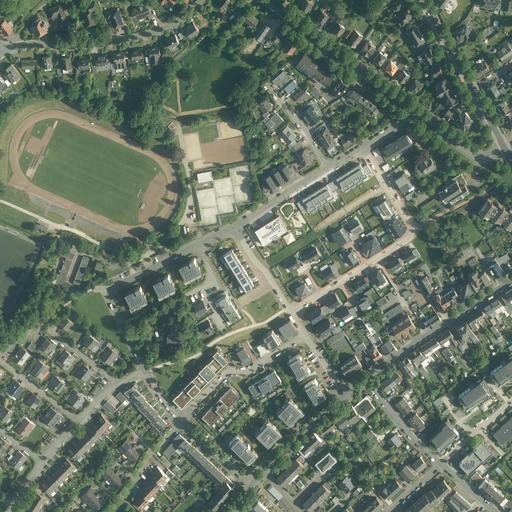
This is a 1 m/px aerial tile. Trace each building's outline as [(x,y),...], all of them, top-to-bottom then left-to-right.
[(151,3),(147,0),(144,1),(145,5),(147,9),(149,9),(154,7),(151,3)] [(230,2),(227,0),(220,0),(218,3),(217,1),(214,4),(220,9),(220,10),(223,7),(224,8),(230,2)] [(313,4),(306,0),(305,0),(300,7),(307,12),(313,4)] [(401,0),(396,0),(392,3),(394,6),(392,7),(394,11),(398,9),(403,6),(404,5),(401,0)] [(490,0),(490,8),(493,8),(495,8),(499,9),(499,6),(500,6),(501,3),(500,3),(500,0),(490,0)] [(95,3),(86,6),(87,10),(82,12),(87,26),(97,23),(92,10),(97,8),(95,3)] [(69,23),(61,5),(49,10),(52,18),(58,16),(62,25),(69,23)] [(142,6),(140,6),(138,7),(134,9),(134,10),(133,15),(135,16),(140,14),(142,17),(145,15),(146,17),(147,19),(150,19),(152,17),(150,13),(151,13),(149,9),(147,9),(145,5),(142,6)] [(118,8),(106,13),(108,17),(111,16),(115,28),(124,24),(118,8)] [(400,14),(398,15),(401,21),(399,22),(401,25),(403,24),(409,20),(408,19),(411,17),(411,16),(410,14),(409,14),(407,10),(400,14)] [(322,11),(316,19),(323,23),(326,20),(327,18),(329,16),(326,14),(325,13),(324,13),(322,11)] [(258,20),(249,13),(245,20),(254,27),(258,20)] [(38,20),(36,21),(37,22),(33,25),(33,26),(30,28),(33,33),(37,31),(40,35),(47,31),(44,25),(45,25),(45,24),(45,23),(45,22),(44,22),(43,22),(43,23),(39,18),(37,19),(38,20)] [(5,21),(0,24),(0,30),(4,36),(12,30),(5,21)] [(463,21),(460,24),(454,29),(455,31),(466,25),(463,21)] [(193,22),(184,28),(185,29),(188,34),(189,36),(195,32),(195,33),(199,30),(193,22)] [(341,25),(338,23),(333,30),(339,35),(342,32),(343,30),(345,28),(343,26),(341,24),(341,25)] [(415,24),(407,28),(407,29),(408,31),(406,31),(408,35),(410,34),(412,39),(421,34),(417,28),(418,28),(417,25),(416,26),(415,24)] [(455,31),(454,32),(459,40),(466,36),(468,39),(473,36),(471,31),(472,31),(470,28),(469,29),(466,25),(455,31)] [(493,26),(486,27),(478,37),(480,40),(498,27),(497,25),(493,26)] [(350,29),(345,36),(348,38),(353,31),(350,29)] [(275,31),(273,34),(274,34),(270,39),(273,42),(272,43),(275,44),(275,43),(276,44),(277,42),(278,42),(280,40),(279,39),(281,37),(277,34),(278,33),(275,31)] [(356,31),(352,35),(353,35),(348,41),(355,46),(359,40),(363,36),(356,31)] [(265,36),(259,32),(256,36),(261,40),(262,40),(265,36)] [(175,34),(166,39),(170,46),(179,42),(175,34)] [(421,34),(412,39),(415,43),(413,44),(414,47),(416,46),(419,45),(424,42),(425,41),(423,38),(424,36),(423,35),(421,34)] [(511,49),(506,40),(502,43),(504,46),(497,51),(500,56),(501,56),(503,59),(511,52),(511,49)] [(369,42),(367,41),(360,50),(369,56),(376,47),(371,43),(371,42),(370,41),(369,42)] [(288,42),(284,48),(287,51),(286,51),(287,52),(288,51),(291,54),(296,47),(288,42)] [(159,46),(149,48),(150,56),(151,56),(152,62),(160,60),(160,55),(159,46)] [(142,49),(131,50),(132,55),(133,59),(143,58),(142,49)] [(427,50),(422,53),(418,55),(421,60),(423,59),(432,54),(431,51),(429,49),(427,50)] [(124,51),(114,53),(116,67),(126,65),(124,51)] [(380,52),(374,60),(374,61),(376,63),(377,63),(377,62),(380,65),(381,65),(384,60),(386,56),(380,52)] [(319,65),(308,57),(309,55),(305,53),(302,57),(300,55),(295,63),(312,75),(315,71),(314,71),(319,65)] [(106,54),(96,55),(98,64),(108,62),(108,61),(106,54)] [(432,54),(423,59),(424,60),(425,60),(427,63),(432,60),(432,61),(435,59),(434,56),(433,56),(432,54)] [(51,55),(43,56),(44,66),(53,65),(52,61),(53,61),(52,58),(51,55)] [(71,55),(61,56),(62,60),(62,63),(63,63),(63,66),(64,70),(73,69),(71,55)] [(88,55),(85,56),(85,57),(79,57),(79,60),(79,62),(80,63),(80,66),(85,66),(85,67),(85,70),(91,69),(91,68),(91,67),(89,56),(88,56),(88,55)] [(34,59),(22,60),(22,65),(22,68),(29,67),(29,68),(35,67),(34,59)] [(484,60),(480,62),(479,61),(477,62),(478,64),(474,66),(479,74),(483,72),(483,71),(488,68),(489,69),(484,60)] [(398,66),(391,61),(385,69),(386,69),(385,69),(386,70),(386,71),(387,71),(388,71),(389,71),(393,74),(397,68),(398,66)] [(18,71),(11,63),(5,68),(8,71),(6,73),(5,71),(9,76),(9,77),(12,80),(18,75),(16,73),(18,71)] [(326,69),(320,65),(320,64),(319,65),(314,71),(315,71),(316,72),(313,76),(314,75),(317,78),(316,79),(321,83),(322,82),(326,84),(325,85),(328,81),(330,82),(334,77),(334,76),(333,77),(328,72),(329,70),(327,69),(326,69)] [(432,67),(429,69),(432,74),(433,73),(435,76),(443,72),(440,67),(441,67),(439,64),(438,65),(438,64),(432,67)] [(403,70),(402,71),(397,77),(398,78),(397,79),(398,80),(399,81),(400,80),(401,80),(404,82),(405,80),(406,80),(406,81),(406,80),(406,81),(409,77),(408,76),(410,74),(406,70),(407,69),(405,67),(403,70)] [(283,71),(273,80),(278,85),(289,75),(288,75),(284,71),(283,71)] [(415,74),(407,83),(410,85),(415,78),(415,79),(417,76),(415,74)] [(289,75),(278,85),(279,84),(283,89),(293,79),(293,80),(289,75)] [(415,79),(415,78),(410,85),(409,86),(413,88),(412,89),(415,92),(416,91),(418,88),(420,89),(423,84),(415,79)] [(447,81),(445,78),(436,83),(438,87),(436,88),(440,95),(442,94),(442,95),(444,98),(454,92),(452,89),(448,81),(447,81)] [(293,79),(283,89),(284,88),(288,93),(295,86),(298,84),(293,79)] [(346,83),(343,81),(343,82),(341,80),(334,88),(332,91),(337,96),(340,93),(341,94),(343,91),(344,92),(349,85),(346,83)] [(308,93),(304,88),(306,86),(303,83),(302,84),(298,88),(301,91),(294,97),(299,102),(308,93)] [(436,83),(429,87),(431,91),(427,94),(431,101),(434,100),(437,102),(442,95),(442,94),(440,95),(436,88),(438,87),(436,83)] [(494,84),(487,89),(491,95),(490,95),(492,98),(500,93),(500,94),(503,92),(500,88),(498,90),(494,84)] [(320,94),(314,86),(309,90),(315,98),(320,94)] [(361,95),(354,89),(349,95),(346,99),(343,100),(343,101),(347,106),(350,104),(354,101),(361,95)] [(454,92),(444,98),(447,103),(449,102),(450,106),(459,101),(459,100),(458,98),(457,97),(454,92)] [(369,101),(361,95),(354,101),(359,105),(358,106),(361,107),(362,106),(364,108),(369,101)] [(272,107),(264,99),(257,105),(265,113),(266,112),(267,111),(272,107)] [(501,102),(497,105),(502,114),(509,109),(506,104),(507,103),(505,100),(501,102)] [(304,107),(306,110),(312,105),(313,104),(311,101),(304,107)] [(377,106),(369,101),(364,108),(366,109),(363,112),(366,114),(368,111),(371,114),(372,112),(375,114),(378,109),(376,108),(377,106)] [(463,109),(459,101),(450,106),(451,106),(452,105),(457,113),(463,109)] [(446,109),(439,104),(436,109),(442,114),(446,109)] [(302,113),(306,119),(316,111),(312,105),(306,110),(302,113)] [(454,111),(451,108),(450,108),(444,115),(452,121),(456,114),(454,112),(454,111)] [(316,111),(306,119),(311,125),(312,124),(319,119),(321,117),(316,111)] [(459,115),(458,116),(459,117),(455,120),(464,129),(467,126),(468,128),(471,125),(472,125),(473,125),(474,124),(474,123),(474,122),(473,121),(465,111),(462,115),(461,114),(460,114),(459,115)] [(283,121),(277,114),(273,118),(272,117),(270,119),(266,123),(273,130),(283,121)] [(319,119),(312,124),(314,127),(321,121),(319,119)] [(324,123),(315,130),(317,133),(326,127),(324,123)] [(296,136),(287,126),(278,134),(281,137),(283,136),(289,143),(296,136)] [(334,139),(326,127),(317,133),(320,138),(321,137),(325,144),(324,144),(330,154),(342,147),(336,137),(334,139)] [(349,132),(340,137),(344,145),(353,140),(349,132)] [(384,148),(390,158),(397,153),(398,155),(410,148),(409,146),(414,143),(408,133),(384,148)] [(297,143),(293,146),(296,151),(303,147),(299,141),(297,143)] [(306,149),(296,155),(299,161),(310,155),(306,149)] [(310,155),(299,161),(302,166),(313,161),(310,155)] [(430,157),(426,159),(426,158),(423,160),(424,161),(416,166),(418,169),(416,170),(417,172),(419,171),(421,174),(428,170),(429,171),(434,169),(433,167),(435,165),(430,157)] [(360,163),(354,167),(362,179),(367,175),(362,167),(360,163)] [(299,171),(294,164),(291,166),(291,167),(295,173),(299,171)] [(287,166),(278,171),(285,182),(291,178),(289,174),(291,173),(289,169),(287,166)] [(362,179),(354,167),(348,171),(356,183),(362,179)] [(398,167),(390,172),(392,175),(400,171),(398,167)] [(197,173),(199,182),(213,179),(212,170),(197,173)] [(270,176),(277,187),(285,182),(278,171),(270,176)] [(356,183),(348,171),(342,174),(350,186),(356,183)] [(404,172),(394,178),(398,185),(408,179),(404,172)] [(461,173),(446,182),(448,185),(439,191),(445,202),(447,201),(449,204),(452,202),(469,191),(461,179),(463,177),(461,173)] [(350,186),(342,174),(337,178),(341,186),(344,190),(350,186)] [(264,184),(267,188),(269,187),(271,190),(277,187),(270,176),(262,181),(264,184)] [(413,185),(408,179),(398,185),(403,192),(413,185)] [(269,187),(267,188),(264,184),(262,186),(265,194),(269,192),(271,190),(269,187)] [(327,184),(321,188),(329,200),(334,196),(332,192),(327,184)] [(329,200),(321,188),(315,191),(323,203),(329,200)] [(323,203),(315,191),(309,195),(317,207),(323,203)] [(413,191),(405,196),(408,200),(415,195),(413,191)] [(317,207),(309,195),(303,199),(307,207),(310,211),(317,207)] [(374,206),(376,205),(381,202),(379,198),(371,202),(374,206)] [(435,198),(421,207),(423,211),(436,203),(438,206),(440,205),(435,198)] [(488,198),(478,211),(484,215),(485,214),(489,217),(490,216),(497,206),(492,202),(492,203),(490,202),(491,200),(488,198)] [(386,199),(381,202),(376,205),(380,211),(380,212),(390,206),(386,199)] [(509,211),(499,204),(497,206),(490,216),(496,221),(497,219),(501,222),(502,221),(509,211)] [(394,212),(390,206),(380,212),(384,218),(386,217),(388,221),(391,219),(389,216),(394,212)] [(511,211),(510,210),(509,211),(502,221),(505,223),(505,224),(511,229),(511,227),(511,228),(511,227),(511,211)] [(288,229),(279,215),(255,230),(264,244),(273,238),(272,237),(277,233),(278,235),(288,229)] [(387,225),(393,221),(392,218),(391,219),(388,221),(384,223),(386,226),(388,225),(387,225)] [(397,219),(393,221),(387,225),(388,225),(391,231),(401,225),(400,223),(397,219)] [(349,226),(351,229),(355,234),(363,229),(358,220),(350,225),(349,226)] [(346,232),(351,229),(349,226),(350,225),(347,222),(342,225),(343,227),(346,232)] [(395,237),(401,233),(405,231),(402,227),(403,227),(401,225),(391,231),(395,237)] [(343,227),(340,229),(345,237),(348,235),(346,232),(343,227)] [(345,237),(340,229),(333,234),(339,244),(346,240),(345,237)] [(374,237),(374,236),(376,235),(373,230),(365,234),(369,240),(374,237)] [(283,235),(288,243),(296,239),(291,231),(283,235)] [(381,247),(374,237),(369,240),(364,243),(366,246),(364,247),(367,252),(369,251),(370,254),(381,247)] [(471,245),(462,251),(465,256),(474,250),(471,245)] [(315,248),(307,253),(306,253),(311,260),(311,261),(320,255),(315,248)] [(412,248),(404,253),(408,260),(416,255),(418,258),(422,255),(417,248),(413,250),(412,248)] [(236,256),(232,249),(223,255),(227,261),(236,256)] [(344,256),(350,253),(347,249),(340,254),(342,258),(344,256)] [(74,254),(66,251),(64,256),(72,260),(74,254)] [(352,251),(350,253),(344,256),(350,264),(357,260),(352,251)] [(506,251),(503,253),(504,255),(498,258),(502,263),(510,259),(506,251)] [(306,253),(307,253),(306,253),(302,256),(306,263),(311,260),(306,253)] [(240,262),(236,256),(227,261),(231,267),(240,262)] [(398,256),(389,262),(394,270),(406,263),(402,256),(399,258),(398,256)] [(83,257),(73,283),(79,285),(89,259),(83,257)] [(299,263),(295,257),(286,263),(290,270),(300,264),(299,263)] [(476,257),(468,262),(471,267),(479,262),(476,257)] [(195,258),(179,266),(186,279),(192,276),(202,271),(195,258)] [(66,259),(56,285),(70,290),(73,284),(64,281),(72,261),(66,259)] [(497,261),(490,266),(496,276),(504,271),(499,264),(497,261)] [(104,265),(97,262),(96,262),(94,268),(102,270),(102,271),(103,267),(104,268),(105,266),(104,266),(105,265),(104,264),(104,265)] [(243,268),(240,262),(231,267),(234,274),(243,268)] [(330,267),(334,272),(338,270),(334,263),(331,265),(330,264),(328,266),(329,267),(330,267)] [(433,276),(425,263),(421,266),(422,268),(424,267),(425,270),(431,277),(433,276)] [(335,275),(334,272),(330,267),(329,267),(322,272),(327,280),(335,275)] [(373,277),(370,279),(375,287),(387,279),(380,267),(371,273),(373,277)] [(247,275),(243,268),(234,274),(238,280),(247,275)] [(481,273),(479,274),(479,273),(477,269),(472,272),(473,273),(469,276),(469,275),(468,276),(470,279),(467,281),(472,290),(477,287),(480,285),(479,284),(481,283),(482,284),(484,282),(485,283),(490,279),(484,271),(481,273)] [(169,274),(153,281),(160,295),(176,287),(169,274)] [(251,281),(247,275),(238,280),(242,286),(251,281)] [(369,284),(364,276),(354,282),(359,290),(369,284)] [(428,279),(426,277),(421,280),(428,292),(432,290),(431,288),(432,287),(427,279),(428,279)] [(255,287),(251,281),(242,286),(246,293),(255,287)] [(467,281),(462,284),(462,283),(458,286),(464,296),(472,290),(467,281)] [(305,283),(296,288),(301,297),(310,291),(305,283)] [(140,285),(125,293),(132,307),(147,299),(140,285)] [(453,290),(445,295),(450,303),(451,304),(457,300),(457,299),(455,296),(458,294),(453,287),(452,288),(453,290)] [(371,288),(364,292),(367,296),(359,301),(363,308),(374,301),(369,293),(373,291),(371,288)] [(411,294),(408,289),(404,291),(402,292),(404,295),(406,298),(411,294)] [(223,307),(231,301),(225,291),(217,296),(219,298),(217,299),(220,305),(221,304),(223,307)] [(329,302),(326,304),(330,310),(331,312),(335,309),(334,307),(342,302),(337,293),(328,299),(329,302)] [(444,295),(443,296),(442,295),(440,296),(439,293),(437,294),(436,295),(439,299),(436,300),(442,308),(447,305),(450,303),(445,295),(444,295)] [(509,301),(504,294),(499,297),(503,304),(503,305),(507,310),(510,308),(511,311),(511,303),(511,301),(509,302),(509,301)] [(384,296),(376,302),(380,307),(388,302),(384,296)] [(502,305),(498,298),(497,298),(490,303),(495,309),(495,310),(497,313),(502,310),(503,312),(504,312),(507,310),(503,305),(503,304),(502,305)] [(210,309),(205,300),(196,305),(201,314),(210,309)] [(222,313),(224,317),(236,309),(231,301),(223,307),(225,311),(222,313)] [(400,303),(384,314),(387,319),(404,309),(400,303)] [(490,303),(483,307),(483,308),(487,314),(495,309),(490,303)] [(322,307),(321,305),(308,313),(313,322),(330,310),(326,304),(322,307)] [(353,307),(350,309),(348,307),(341,311),(346,319),(353,314),(354,317),(358,314),(353,307)] [(236,309),(224,317),(226,319),(229,317),(232,322),(240,317),(236,309)] [(481,309),(474,313),(478,320),(485,315),(481,309)] [(67,310),(61,315),(58,319),(59,317),(62,320),(65,317),(69,312),(67,310)] [(474,313),(466,318),(468,320),(471,324),(472,324),(475,322),(478,320),(474,313)] [(427,320),(431,327),(434,325),(441,320),(437,314),(435,315),(428,319),(427,320)] [(408,315),(392,326),(390,323),(390,324),(394,330),(399,338),(407,333),(409,332),(409,331),(416,327),(408,315)] [(65,317),(62,320),(58,325),(67,331),(66,330),(72,322),(73,323),(65,317)] [(211,319),(201,325),(206,333),(216,327),(211,319)] [(296,330),(290,319),(279,326),(286,337),(296,330)] [(328,319),(317,327),(322,335),(330,329),(334,335),(342,329),(338,324),(334,327),(329,319),(328,319)] [(172,327),(173,328),(177,328),(178,327),(179,326),(180,324),(179,322),(177,321),(175,320),(173,321),(171,322),(171,325),(172,327)] [(425,321),(421,324),(422,325),(426,330),(431,327),(427,320),(425,321)] [(472,324),(471,324),(468,320),(466,321),(472,330),(475,328),(472,324)] [(466,321),(466,322),(464,322),(463,323),(463,324),(456,328),(463,338),(465,336),(464,335),(469,332),(472,330),(466,321)] [(377,334),(369,322),(365,324),(373,336),(376,334),(377,334)] [(390,324),(385,327),(388,333),(394,330),(390,324)] [(168,333),(168,339),(178,340),(178,333),(176,333),(177,328),(173,328),(173,333),(168,333)] [(272,329),(261,336),(270,349),(281,343),(272,329)] [(334,335),(326,340),(329,345),(345,335),(342,329),(334,335)] [(458,343),(449,329),(443,333),(447,340),(448,341),(449,342),(451,341),(454,345),(458,343)] [(443,333),(437,336),(442,343),(443,342),(444,342),(444,343),(447,341),(446,340),(447,340),(443,333)] [(379,337),(378,338),(376,334),(373,336),(379,346),(383,343),(379,337)] [(99,342),(89,335),(85,339),(87,341),(84,344),(92,351),(91,350),(97,342),(99,343),(99,342)] [(50,341),(46,338),(39,348),(47,354),(51,349),(52,350),(56,344),(51,340),(50,341)] [(435,338),(428,342),(432,349),(439,344),(435,338)] [(392,343),(389,340),(388,341),(387,340),(385,341),(386,342),(385,343),(393,353),(397,350),(392,343)] [(251,348),(247,341),(242,344),(244,347),(236,352),(242,363),(251,358),(247,351),(251,348)] [(460,344),(464,350),(469,347),(465,341),(460,344)] [(268,350),(263,342),(257,346),(252,349),(256,355),(260,353),(261,355),(268,350)] [(428,342),(420,347),(425,353),(432,349),(428,342)] [(393,353),(385,343),(381,346),(389,356),(393,353)] [(360,344),(354,348),(357,353),(363,349),(360,344)] [(118,354),(109,347),(106,351),(101,357),(110,365),(118,354)] [(30,354),(21,348),(16,355),(15,354),(15,355),(13,358),(19,363),(21,365),(28,355),(30,354)] [(225,363),(229,359),(218,348),(214,352),(217,355),(225,363)] [(423,355),(418,349),(418,348),(417,349),(418,349),(411,354),(410,354),(411,355),(415,361),(416,360),(419,364),(424,360),(422,356),(423,356),(423,355)] [(377,349),(371,354),(374,358),(375,360),(382,355),(377,349)] [(299,350),(287,357),(299,378),(311,370),(299,350)] [(72,356),(65,351),(59,360),(67,366),(73,357),(72,356)] [(221,367),(225,363),(217,355),(213,359),(221,367)] [(355,355),(340,366),(347,375),(353,371),(356,369),(362,365),(355,355)] [(511,356),(491,372),(496,379),(495,380),(499,386),(511,376),(511,356)] [(412,363),(407,357),(403,360),(411,370),(413,368),(411,364),(412,363)] [(368,362),(366,363),(371,370),(378,364),(375,360),(374,358),(368,362)] [(217,371),(221,367),(213,359),(209,363),(217,371)] [(67,366),(59,360),(56,363),(67,371),(70,367),(69,367),(70,366),(69,366),(68,366),(67,366)] [(411,370),(403,360),(399,363),(404,369),(403,369),(409,377),(413,374),(411,370)] [(49,369),(40,361),(36,367),(31,372),(31,373),(41,380),(49,369)] [(213,375),(217,371),(209,363),(207,361),(204,365),(213,375)] [(489,368),(486,364),(479,368),(483,373),(489,368)] [(90,370),(83,365),(84,365),(77,374),(76,374),(85,381),(89,376),(92,372),(90,370)] [(210,379),(213,375),(204,365),(200,369),(201,370),(210,379)] [(206,383),(210,379),(201,370),(197,374),(206,383)] [(276,370),(272,373),(278,383),(282,381),(276,370)] [(397,371),(396,370),(395,371),(396,371),(394,372),(391,375),(397,382),(396,381),(398,379),(399,380),(402,378),(401,376),(397,371)] [(272,373),(267,375),(274,386),(278,383),(272,373)] [(202,387),(206,383),(197,374),(193,378),(202,387)] [(267,375),(263,378),(269,388),(274,386),(267,375)] [(397,382),(391,375),(390,375),(389,377),(388,377),(385,379),(392,387),(391,385),(393,384),(394,385),(397,382)] [(314,376),(302,383),(313,400),(325,392),(323,388),(324,388),(318,378),(316,379),(314,376)] [(64,383),(56,377),(52,383),(49,387),(57,392),(64,383)] [(197,391),(202,387),(193,378),(189,383),(197,391)] [(263,378),(258,381),(264,391),(269,388),(263,378)] [(485,378),(460,395),(465,402),(463,404),(467,410),(494,391),(485,378)] [(392,387),(385,379),(385,380),(383,381),(380,384),(386,391),(387,391),(386,390),(388,388),(389,389),(392,387)] [(20,384),(14,380),(11,384),(12,384),(7,391),(15,397),(23,387),(20,384)] [(258,381),(253,384),(260,394),(264,391),(258,381)] [(193,395),(197,391),(189,383),(184,387),(193,395)] [(253,384),(249,386),(255,396),(260,394),(253,384)] [(189,399),(193,395),(184,387),(184,386),(180,390),(189,399)] [(239,396),(230,388),(220,398),(228,407),(239,396)] [(141,394),(136,389),(128,397),(130,396),(135,401),(133,402),(134,402),(135,401),(141,394)] [(185,403),(189,399),(180,390),(176,394),(185,403)] [(71,396),(68,401),(77,408),(84,399),(80,396),(80,397),(78,395),(79,394),(75,391),(71,396)] [(36,396),(32,394),(26,402),(35,408),(41,400),(36,396)] [(141,394),(135,401),(139,405),(145,400),(146,399),(141,394)] [(182,407),(185,403),(176,394),(172,397),(182,407)] [(367,395),(353,407),(361,416),(366,422),(369,419),(366,416),(365,416),(359,408),(369,399),(370,401),(372,400),(372,398),(369,395),(367,395)] [(397,402),(395,403),(396,403),(398,405),(397,405),(400,409),(407,402),(406,403),(405,401),(406,400),(403,397),(397,402)] [(440,397),(433,402),(437,407),(443,402),(440,397)] [(221,414),(228,407),(220,398),(212,406),(221,414)] [(290,398),(277,411),(290,424),(303,411),(290,398)] [(369,399),(359,408),(365,416),(366,416),(375,408),(370,401),(369,399)] [(145,400),(139,405),(138,406),(143,411),(149,404),(145,400)] [(407,402),(400,409),(402,412),(402,411),(404,414),(406,413),(411,409),(412,408),(409,405),(408,405),(407,403),(408,403),(407,402)] [(149,404),(143,411),(148,415),(154,409),(149,404)] [(353,407),(352,405),(345,411),(351,419),(354,422),(361,416),(353,407)] [(211,425),(221,414),(212,406),(202,417),(211,425)] [(12,413),(5,407),(1,411),(0,413),(0,416),(5,421),(12,413)] [(50,407),(42,419),(51,426),(56,420),(61,423),(65,419),(60,415),(50,407)] [(447,408),(441,413),(444,416),(450,411),(447,408)] [(159,413),(154,409),(148,415),(152,420),(158,414),(159,413)] [(345,411),(335,419),(343,428),(348,424),(346,422),(351,419),(345,411)] [(409,417),(408,419),(410,421),(412,424),(420,418),(419,418),(417,416),(418,416),(416,412),(414,413),(409,417)] [(111,423),(101,414),(98,418),(108,428),(111,424),(112,424),(111,423)] [(158,414),(152,420),(151,421),(156,425),(162,419),(158,414)] [(108,428),(98,418),(95,421),(97,423),(95,425),(103,432),(103,433),(108,428)] [(338,426),(331,418),(325,424),(331,431),(332,432),(332,431),(331,429),(334,427),(335,429),(338,426)] [(420,418),(412,424),(415,427),(417,429),(416,429),(417,430),(418,429),(423,425),(425,423),(422,420),(421,421),(419,419),(420,418)] [(22,423),(17,430),(25,436),(24,435),(32,424),(33,425),(25,419),(22,423)] [(162,419),(156,425),(161,430),(165,426),(167,423),(162,419)] [(449,419),(433,434),(439,441),(435,445),(441,451),(461,432),(449,419)] [(281,433),(268,420),(256,433),(269,446),(281,433)] [(510,435),(511,433),(511,427),(507,422),(502,426),(510,435)] [(103,432),(95,425),(93,423),(90,425),(92,427),(90,429),(99,437),(103,432)] [(325,424),(318,429),(323,436),(329,431),(330,432),(331,431),(325,424)] [(161,430),(159,432),(161,435),(167,429),(165,426),(161,430)] [(506,439),(510,435),(502,426),(498,430),(506,439)] [(99,437),(90,429),(89,427),(86,430),(88,432),(86,434),(94,442),(99,437)] [(376,436),(371,430),(365,435),(370,441),(375,438),(376,436)] [(502,443),(506,439),(498,430),(493,434),(502,443)] [(94,442),(86,434),(84,432),(81,435),(83,436),(81,438),(81,439),(89,446),(94,442)] [(322,441),(314,432),(305,440),(313,449),(322,441)] [(237,434),(229,442),(248,461),(257,452),(237,434)] [(396,434),(389,439),(393,444),(392,444),(393,445),(393,444),(395,447),(402,441),(396,434)] [(178,435),(172,440),(173,441),(163,452),(164,453),(169,457),(179,446),(185,439),(180,435),(179,436),(178,435)] [(5,440),(0,437),(0,454),(1,455),(9,444),(5,440)] [(89,446),(81,439),(81,438),(79,437),(77,439),(79,441),(77,443),(85,451),(89,446)] [(127,438),(118,449),(123,453),(131,445),(128,443),(130,441),(127,438)] [(192,445),(185,439),(179,446),(186,452),(192,445)] [(313,449),(305,440),(298,448),(307,457),(314,450),(313,449)] [(493,451),(482,440),(475,446),(477,447),(474,449),(484,460),(493,451)] [(85,451),(77,443),(75,441),(72,444),(74,446),(72,448),(80,456),(85,451)] [(131,445),(123,453),(128,458),(135,449),(136,450),(137,448),(135,445),(133,447),(131,445)] [(198,451),(192,445),(186,452),(192,457),(198,451)] [(80,456),(72,448),(70,446),(66,450),(77,460),(80,456)] [(135,449),(128,458),(132,462),(142,452),(139,450),(138,451),(136,450),(135,449)] [(474,449),(469,454),(468,453),(461,459),(463,460),(460,463),(460,464),(469,474),(484,460),(474,449)] [(22,454),(18,451),(14,457),(13,456),(10,461),(9,462),(18,468),(26,457),(22,454)] [(203,456),(198,451),(192,457),(197,462),(203,456)] [(337,459),(329,451),(315,463),(319,467),(322,471),(323,471),(328,466),(329,467),(332,465),(331,464),(337,459)] [(169,457),(164,453),(161,457),(165,461),(169,457)] [(209,461),(203,456),(197,462),(203,467),(209,461)] [(76,467),(66,457),(62,461),(72,471),(76,467)] [(180,461),(175,457),(171,461),(176,465),(180,461)] [(426,464),(420,457),(417,460),(418,461),(414,465),(418,470),(426,464)] [(297,459),(296,458),(294,461),(293,461),(291,463),(291,464),(290,465),(296,471),(299,468),(300,468),(303,465),(301,463),(297,459)] [(72,471),(62,461),(59,464),(61,466),(59,468),(67,475),(67,476),(72,471)] [(214,466),(209,461),(203,467),(208,473),(214,466)] [(110,465),(101,475),(105,480),(113,471),(111,469),(113,467),(110,465)] [(180,469),(176,465),(171,470),(176,474),(180,469)] [(296,471),(290,465),(288,467),(287,467),(285,469),(286,469),(283,472),(290,478),(296,471)] [(411,471),(405,465),(399,471),(400,473),(404,477),(407,481),(414,474),(411,471)] [(67,475),(59,468),(57,466),(55,468),(57,470),(55,472),(63,480),(67,476),(67,475)] [(167,476),(157,466),(155,468),(159,472),(156,475),(152,472),(150,474),(152,475),(161,483),(167,476)] [(220,471),(214,466),(208,473),(214,478),(220,471)] [(63,480),(55,472),(53,470),(50,473),(52,475),(50,477),(58,485),(63,480)] [(113,471),(105,480),(110,484),(118,476),(120,474),(117,472),(115,473),(113,471)] [(220,471),(214,478),(219,483),(221,482),(225,476),(226,476),(220,471)] [(283,472),(282,474),(281,473),(279,475),(280,476),(277,478),(286,487),(290,484),(286,481),(290,478),(283,472)] [(476,483),(483,477),(477,472),(471,477),(476,483)] [(58,485),(50,477),(48,475),(45,478),(47,479),(45,481),(45,482),(54,489),(58,485)] [(161,483),(152,475),(150,477),(154,480),(150,484),(147,481),(145,482),(155,492),(162,485),(161,483)] [(118,476),(110,484),(115,489),(125,479),(122,476),(120,478),(118,476)] [(226,476),(225,476),(221,482),(225,485),(221,489),(228,495),(234,488),(235,485),(226,476)] [(349,479),(347,476),(339,484),(343,488),(346,492),(355,483),(350,478),(349,479)] [(54,489),(45,482),(45,481),(44,480),(40,484),(50,493),(54,489)] [(304,484),(300,480),(296,484),(300,488),(304,484)] [(400,484),(396,480),(393,484),(394,485),(391,487),(395,492),(402,486),(400,485),(400,484)] [(443,480),(432,490),(440,499),(443,496),(444,497),(449,492),(448,491),(451,488),(443,480)] [(503,496),(485,480),(479,487),(496,503),(503,496)] [(331,487),(326,481),(323,484),(329,490),(331,487)] [(155,492),(145,482),(143,484),(147,488),(144,491),(140,488),(138,490),(139,491),(140,491),(148,499),(155,492)] [(359,491),(355,495),(359,499),(371,487),(367,483),(359,491)] [(323,484),(320,487),(320,486),(318,488),(318,489),(316,491),(323,498),(330,491),(329,490),(323,484)] [(283,496),(273,486),(269,490),(279,500),(283,496)] [(390,486),(387,489),(385,487),(381,491),(387,497),(389,498),(395,492),(391,487),(390,486)] [(91,488),(81,498),(86,502),(94,494),(91,492),(93,490),(91,488)] [(228,495),(221,489),(215,496),(222,502),(228,495)] [(432,490),(431,489),(426,494),(433,503),(434,504),(440,499),(432,490)] [(47,498),(35,491),(32,495),(44,503),(47,498)] [(148,499),(140,491),(139,491),(138,493),(142,496),(138,500),(135,497),(133,499),(143,508),(150,500),(148,499)] [(323,498),(316,491),(315,493),(314,492),(312,494),(313,495),(310,497),(317,504),(323,498)] [(387,497),(381,491),(378,494),(384,501),(387,497)] [(471,505),(455,491),(451,497),(463,508),(464,507),(467,509),(471,505)] [(425,493),(404,511),(423,511),(433,503),(426,494),(425,493)] [(94,494),(86,502),(91,507),(98,498),(99,499),(100,497),(98,494),(96,496),(94,494)] [(44,503),(32,495),(30,498),(32,500),(31,502),(40,508),(44,503)] [(222,502),(215,496),(209,503),(216,509),(222,502)] [(317,504),(310,497),(308,499),(306,501),(303,504),(310,511),(317,504)] [(377,497),(360,511),(375,511),(380,508),(379,507),(383,504),(377,497)] [(102,499),(101,501),(99,499),(98,498),(91,507),(95,511),(105,501),(102,499)] [(506,498),(500,504),(503,507),(508,500),(506,498)] [(508,500),(503,507),(508,511),(511,507),(511,506),(511,500),(510,498),(508,500)] [(37,511),(40,508),(31,502),(28,501),(26,504),(29,505),(27,508),(33,511),(37,511)] [(269,511),(258,502),(259,502),(258,501),(254,506),(250,510),(251,511),(269,511)]
